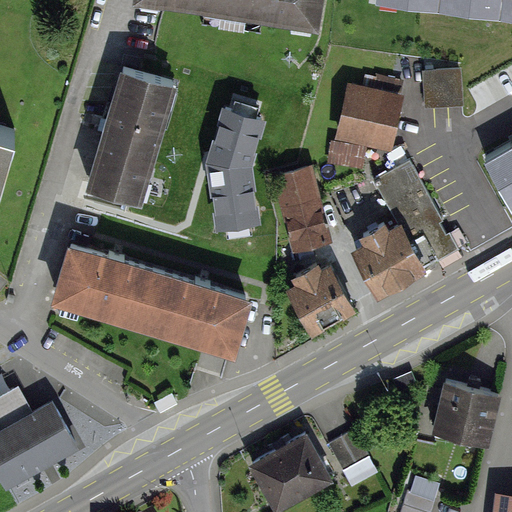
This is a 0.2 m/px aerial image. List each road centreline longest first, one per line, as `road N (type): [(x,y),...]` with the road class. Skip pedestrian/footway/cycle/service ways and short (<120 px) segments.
road 1 (secondary): [(181,447),(511,264)]
road 2 (residential): [(0,321),(181,447)]
road 3 (secondary): [(68,511),(181,447)]
